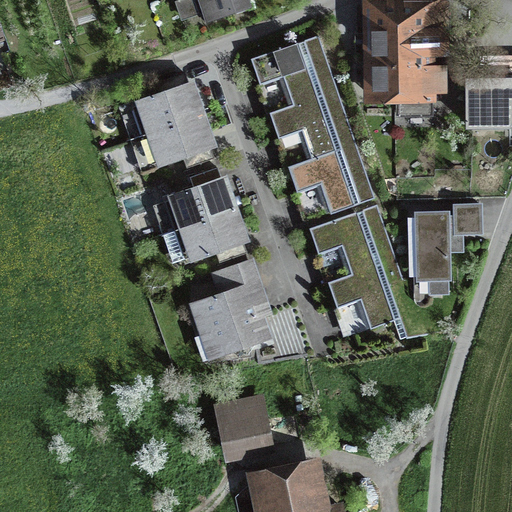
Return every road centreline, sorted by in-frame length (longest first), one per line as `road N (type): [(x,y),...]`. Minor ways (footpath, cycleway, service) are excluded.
road 1 (residential): [(217,45),(313,351)]
road 2 (unclassified): [(214,511),(253,470),(320,454),(389,463),(442,426)]
road 3 (unclassified): [(511,208),(442,426)]
road 4 (residential): [(217,45),(0,110)]
